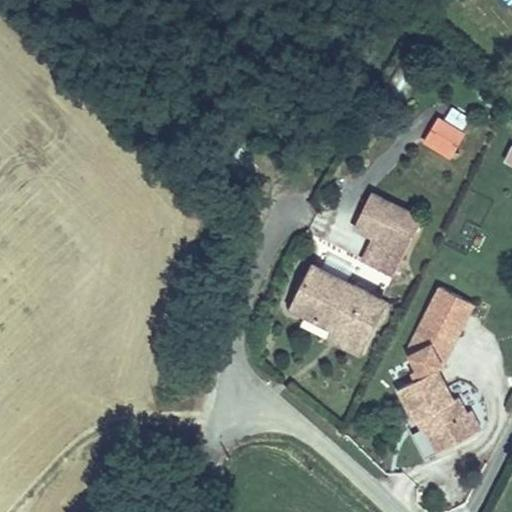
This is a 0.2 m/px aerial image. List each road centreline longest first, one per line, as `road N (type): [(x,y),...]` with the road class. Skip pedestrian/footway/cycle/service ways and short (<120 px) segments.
road 1 (unknown): [(409,511),(508,432),(511,408),(497,365)]
road 2 (residential): [(251,408),(278,409),(303,424),(402,511)]
